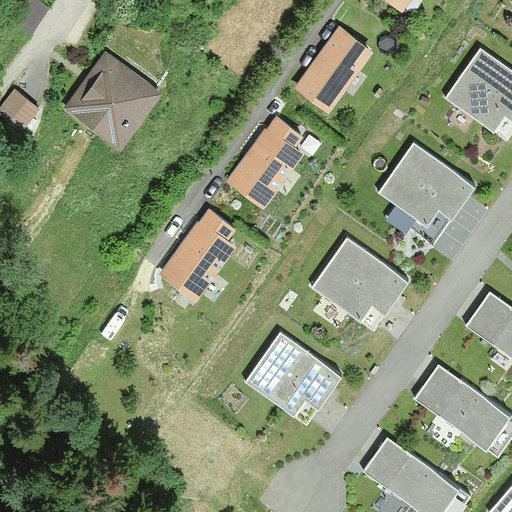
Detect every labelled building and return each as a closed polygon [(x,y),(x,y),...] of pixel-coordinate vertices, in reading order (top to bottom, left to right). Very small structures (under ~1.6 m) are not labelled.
[(348,19),(299,80),(333,108),(383,47),(348,19)] [(511,61),(483,42),(448,93),(511,135),(511,61)] [(61,103),(123,149),(162,96),(100,51),(61,103)] [(0,112),(0,115),(24,134),(42,110),(16,91),(0,112)] [(324,138),(283,108),(234,176),(275,206),(324,138)] [(482,182),(414,136),(379,187),(448,233),(482,182)] [(244,222),(217,203),(169,267),(207,296),(247,243),(235,234),(244,222)] [(418,276),(350,230),(315,281),(383,327),(418,276)] [(511,305),(492,292),(465,331),(511,363),(511,305)] [(350,372),(281,326),(247,377),(315,423),(350,372)] [(511,434),(511,416),(438,365),(413,400),(496,457),(511,434)] [(458,511),(470,497),(387,439),(362,474),(416,511),(458,511)] [(511,511),(511,485),(494,508),(499,511),(511,511)]
